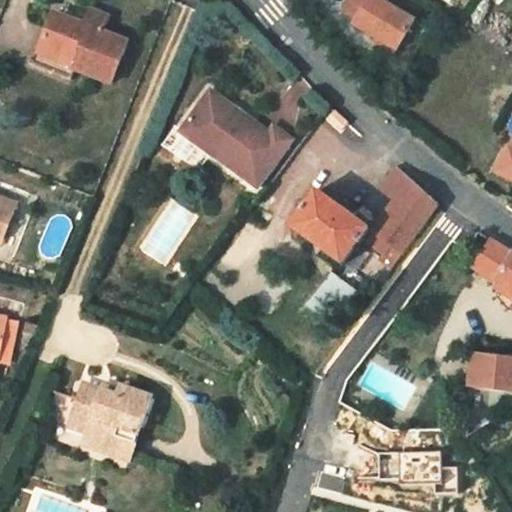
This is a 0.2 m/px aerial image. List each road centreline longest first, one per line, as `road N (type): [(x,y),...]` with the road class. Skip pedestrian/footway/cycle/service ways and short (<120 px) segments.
road 1 (residential): [(469,200),(329,382),(292,511)]
road 2 (tertiary): [(261,0),(356,103),(469,200)]
